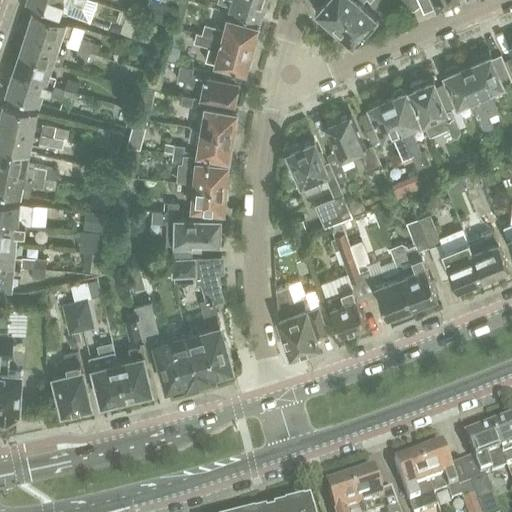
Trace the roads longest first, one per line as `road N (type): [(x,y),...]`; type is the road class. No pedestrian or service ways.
road 1 (residential): [(279,399),(252,246),(271,87)]
road 2 (primary): [(279,399),(0,470)]
road 3 (residential): [(271,87),(301,86),(503,0)]
road 4 (primary): [(511,313),(279,399)]
road 5 (primary): [(294,448),(511,367)]
road 6 (primary): [(88,511),(294,448)]
